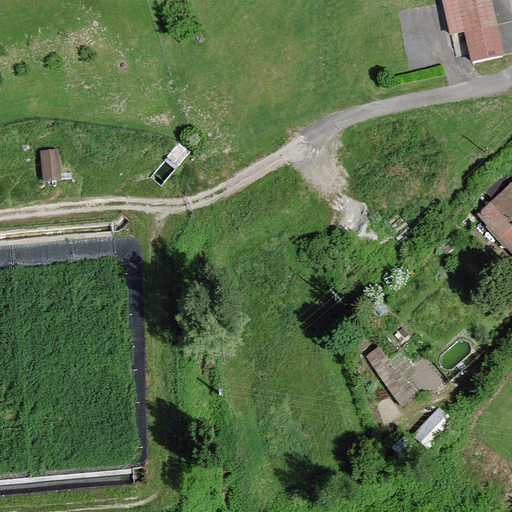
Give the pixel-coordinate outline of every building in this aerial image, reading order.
[(507,56),(494,0),(464,0),(465,2),(450,5),(457,36),(472,33),(479,62),(507,56)] [(38,181),(53,180),(51,152),(35,154),(38,181)] [(511,185),(497,199),(480,213),(496,230),(511,215),(511,185)] [(511,215),(496,230),(511,248),(511,215)] [(427,424),(440,436),(463,408),(449,396),(427,424)]
